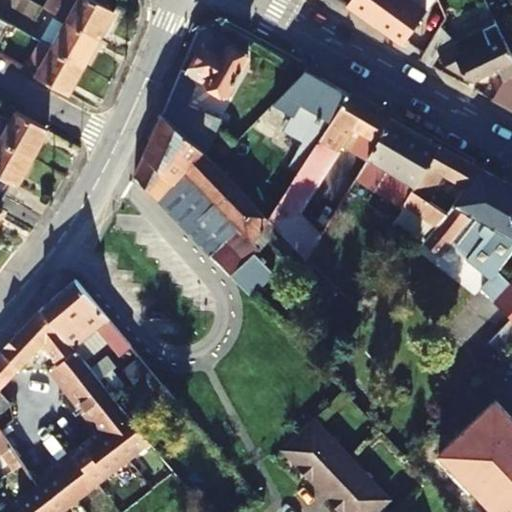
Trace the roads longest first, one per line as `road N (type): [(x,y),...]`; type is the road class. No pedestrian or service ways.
road 1 (tertiary): [(0,310),(109,165),(183,0)]
road 2 (tertiary): [(243,0),(511,145)]
